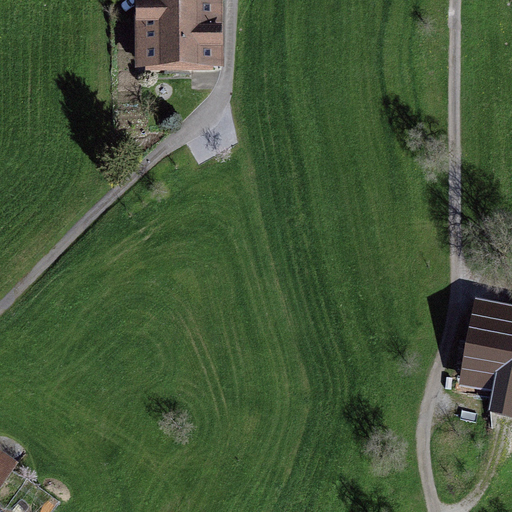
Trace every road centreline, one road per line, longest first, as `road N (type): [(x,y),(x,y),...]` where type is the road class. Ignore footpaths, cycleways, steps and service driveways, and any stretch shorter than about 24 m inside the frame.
road 1 (track): [(435,511),(425,437),(458,326),(461,0)]
road 2 (track): [(0,313),(141,168),(225,116),(230,0)]
